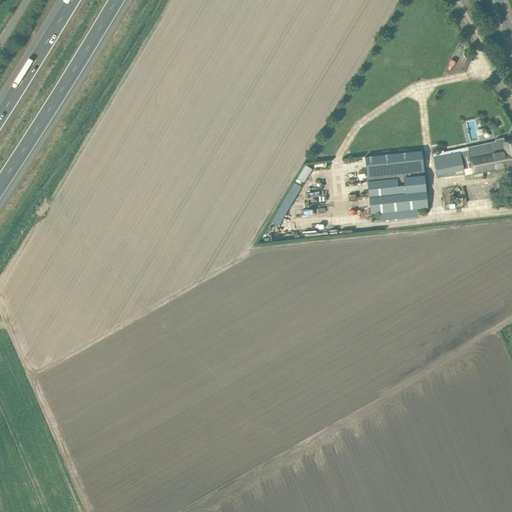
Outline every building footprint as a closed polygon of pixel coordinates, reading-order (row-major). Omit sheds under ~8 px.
[(486,146),(466,150),(471,169),(472,176),(511,167),(511,140),(490,145),(490,148),(486,149),(486,146)] [(471,169),(466,150),(433,157),(437,176),(471,169)] [(427,153),(377,158),(379,178),(429,173),(427,158),(427,153)] [(427,208),(425,192),(424,176),(367,182),(369,198),(371,214),(427,208)] [(308,214),(332,215),(332,184),(316,183),(316,189),(308,189),(308,214)]
